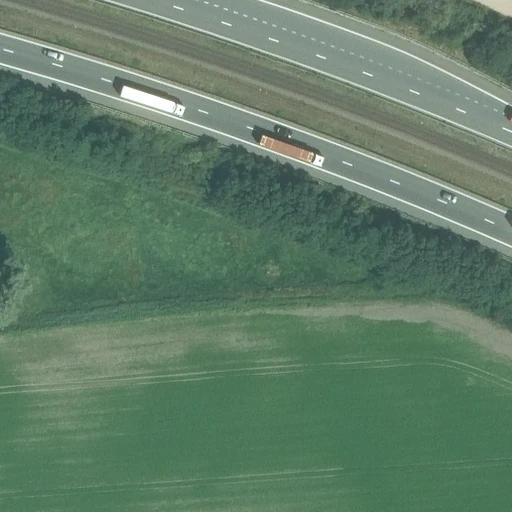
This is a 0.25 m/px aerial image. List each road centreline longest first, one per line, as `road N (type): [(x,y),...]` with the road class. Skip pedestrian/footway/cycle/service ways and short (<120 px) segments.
road 1 (motorway): [(0,49),(227,121),(511,232)]
road 2 (motorway): [(511,133),(149,0)]
